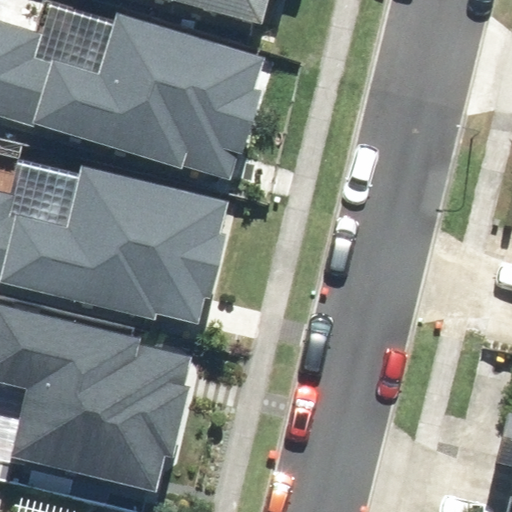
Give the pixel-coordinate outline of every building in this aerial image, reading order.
[(87,0),(238,42),(250,0),(87,0)] [(0,128),(13,132),(10,140),(158,185),(159,181),(209,196),(236,109),(229,107),(239,76),(93,32),(77,84),(24,68),(31,44),(0,34),(0,128)] [(0,303),(132,337),(134,330),(175,341),(181,316),(187,317),(203,252),(195,250),(203,221),(59,184),(43,246),(0,234),(0,226),(6,205),(0,203),(0,303)] [(161,404),(168,373),(115,360),(116,357),(0,329),(0,404),(5,406),(0,425),(0,475),(133,506),(141,471),(151,474),(167,405),(161,404)] [(511,511),(511,384),(511,385),(500,432),(484,428),(472,477),(497,483),(490,511),(511,511)]
